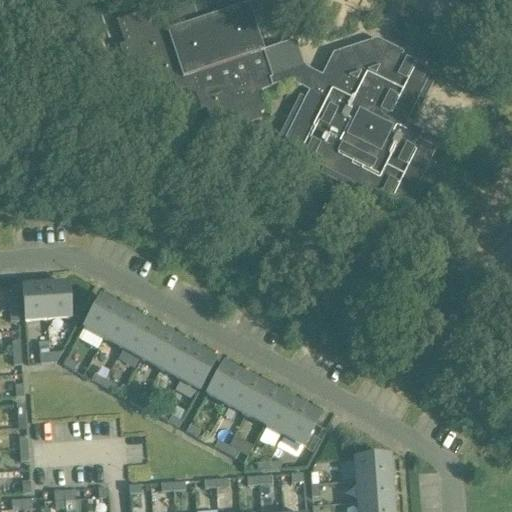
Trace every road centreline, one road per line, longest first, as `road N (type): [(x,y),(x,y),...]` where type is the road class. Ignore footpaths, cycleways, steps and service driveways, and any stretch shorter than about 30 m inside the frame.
road 1 (residential): [(0,263),(77,258),(107,272),(447,463),(453,511)]
road 2 (tertiary): [(0,105),(162,172),(429,316)]
